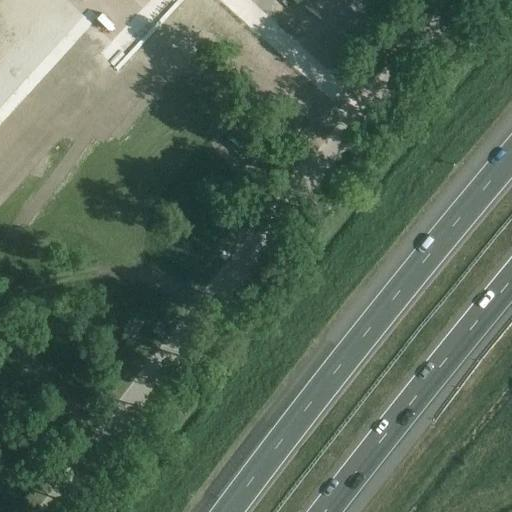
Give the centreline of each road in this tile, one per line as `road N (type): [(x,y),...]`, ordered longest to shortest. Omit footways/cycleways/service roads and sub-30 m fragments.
road 1 (motorway): [(511,161),(227,511)]
road 2 (motorway): [(326,511),(511,279)]
